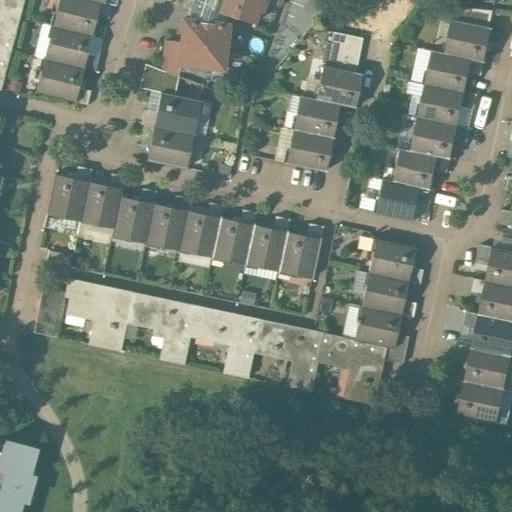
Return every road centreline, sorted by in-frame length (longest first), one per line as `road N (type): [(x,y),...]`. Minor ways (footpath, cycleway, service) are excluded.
road 1 (residential): [(24,262),(307,323),(330,213)]
road 2 (residential): [(86,133),(102,160),(330,213)]
road 3 (residential): [(446,236),(468,240),(511,41)]
road 4 (residential): [(330,213),(345,138),(369,109),(384,43)]
road 5 (residential): [(417,391),(446,236)]
road 6 (residential): [(57,117),(24,262)]
road 7 (residential): [(129,0),(108,116),(86,133)]
